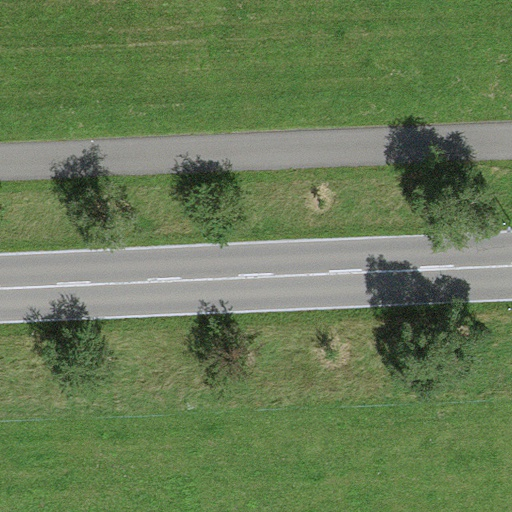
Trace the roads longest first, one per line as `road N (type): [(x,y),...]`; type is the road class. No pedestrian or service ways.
road 1 (secondary): [(511,260),(0,286)]
road 2 (track): [(0,163),(511,144)]
